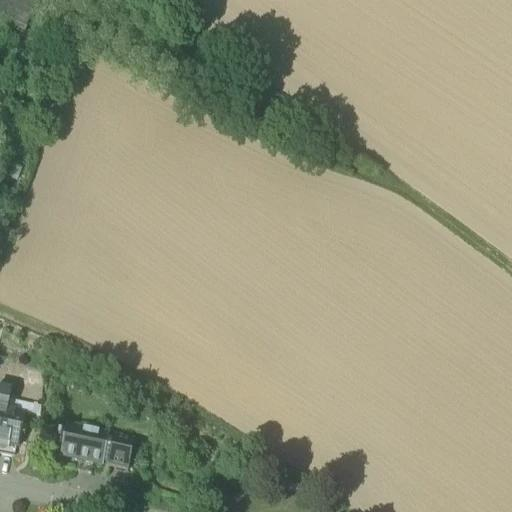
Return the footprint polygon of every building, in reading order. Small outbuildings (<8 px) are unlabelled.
[(0,0),(0,39),(12,14),(30,21),(39,2),(33,0),(20,0),(19,0),(0,0)] [(53,9),(60,12),(66,0),(39,0),(39,2),(53,9)] [(0,447),(8,449),(15,451),(18,452),(25,420),(0,414),(0,447)] [(102,470),(102,468),(107,443),(108,439),(67,431),(65,439),(63,437),(63,436),(62,435),(59,440),(58,440),(57,445),(58,445),(59,450),(60,449),(63,448),(62,456),(78,459),(77,465),(75,474),(90,477),(92,468),(102,470)] [(112,444),(107,443),(102,468),(107,469),(107,471),(127,475),(134,444),(113,440),(112,444)] [(0,458),(13,461),(15,451),(8,449),(7,454),(0,452),(0,458)] [(61,462),(77,465),(78,459),(62,456),(61,462)]
